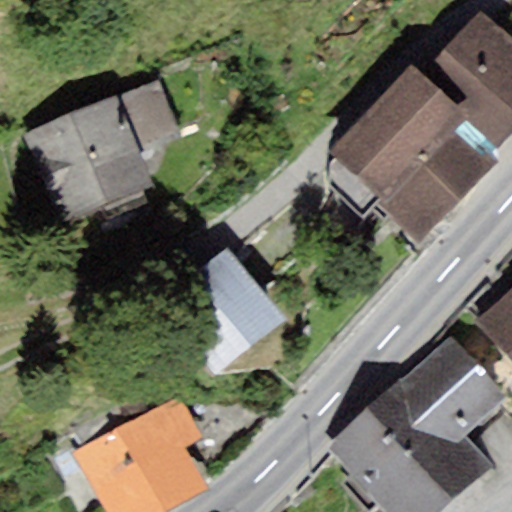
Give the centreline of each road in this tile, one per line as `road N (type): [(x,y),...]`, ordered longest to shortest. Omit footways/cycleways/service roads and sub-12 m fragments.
road 1 (secondary): [(511,197),(271,465),(218,511)]
road 2 (track): [(0,361),(226,236)]
